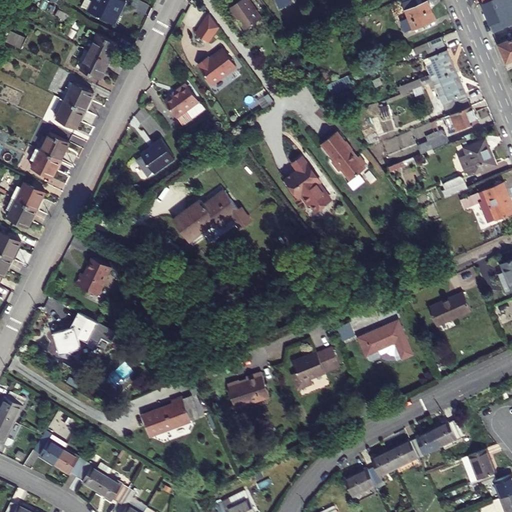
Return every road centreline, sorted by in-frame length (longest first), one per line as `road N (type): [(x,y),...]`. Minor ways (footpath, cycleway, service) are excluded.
road 1 (tertiary): [(0,351),(174,0)]
road 2 (residential): [(511,362),(362,435),(319,470),(290,511)]
road 3 (residential): [(511,242),(273,341)]
road 4 (tertiary): [(511,123),(460,0)]
road 5 (unknown): [(203,0),(276,97)]
